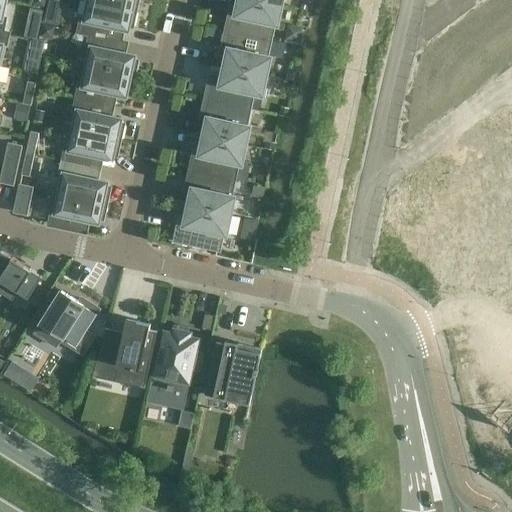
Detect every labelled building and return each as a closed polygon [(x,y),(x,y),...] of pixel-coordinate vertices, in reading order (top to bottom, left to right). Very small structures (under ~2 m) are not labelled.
[(6,0),(0,0),(0,32),(9,34),(9,33),(3,32),(6,19),(2,18),(6,0)] [(136,11),(85,0),(84,1),(88,2),(85,19),(81,18),(78,32),(118,40),(119,40),(107,37),(109,26),(128,30),(129,26),(132,27),(136,11)] [(84,0),(85,0),(136,11),(138,0),(84,0)] [(282,6),(256,0),(238,0),(235,14),(230,13),(226,30),(271,40),(274,24),(278,25),(282,6)] [(53,28),(44,26),(42,36),(52,38),(53,28)] [(26,27),(25,36),(37,39),(39,30),(26,27)] [(271,40),(226,30),(222,48),(228,49),(224,67),(267,76),(271,57),(267,56),(271,40)] [(9,34),(0,32),(0,65),(2,66),(6,46),(9,34)] [(87,67),(134,77),(137,61),(133,60),(134,56),(116,52),(118,40),(78,32),(78,33),(90,35),(87,49),(91,50),(87,67)] [(25,71),(37,74),(40,63),(27,60),(25,71)] [(76,98),(105,104),(107,92),(126,96),(126,92),(130,93),(134,77),(87,67),(83,84),(79,84),(76,98)] [(263,95),(267,76),(224,67),(220,84),(209,82),(205,100),(250,109),(253,93),(263,95)] [(28,82),(23,103),(31,105),(36,84),(28,82)] [(105,104),(76,98),(73,112),(77,113),(73,130),(120,140),(124,125),(120,124),(121,120),(102,116),(105,104)] [(247,125),(250,109),(205,100),(201,117),(207,118),(203,136),(246,145),(251,126),(247,125)] [(29,107),(17,104),(14,118),(27,121),(29,107)] [(281,107),(280,115),(288,116),(289,109),(281,107)] [(36,110),(34,120),(43,122),(45,112),(36,110)] [(120,140),(73,130),(69,148),(66,147),(63,161),(91,167),(94,156),(112,160),(113,155),(117,156),(120,140)] [(26,153),(34,155),(39,133),(31,132),(26,153)] [(438,176),(395,208),(489,331),(511,314),(511,152),(497,132),(454,164),(473,187),(491,174),(511,203),(511,283),(500,292),(439,214),(457,200),(438,176)] [(242,164),(246,145),(203,136),(200,154),(194,152),(190,170),(235,179),(238,163),(242,164)] [(266,141),(264,149),(275,152),(277,144),(266,141)] [(0,182),(13,185),(22,146),(9,144),(0,182)] [(34,155),(26,153),(22,175),(30,177),(34,155)] [(91,167),(63,161),(60,173),(55,193),(106,204),(110,188),(106,187),(107,183),(88,179),(91,167)] [(192,189),(188,206),(231,215),(235,196),(231,195),(235,179),(190,170),(186,187),(192,189)] [(14,212),(25,215),(27,215),(33,188),(20,185),(14,212)] [(106,204),(55,193),(55,194),(59,195),(56,211),(52,210),(49,225),(77,231),(80,219),(98,223),(99,219),(103,220),(106,204)] [(184,224),(179,223),(175,241),(219,251),(223,234),(227,235),(231,215),(188,206),(184,224)] [(12,258),(0,250),(0,292),(4,295),(4,296),(12,301),(18,292),(28,299),(42,277),(25,266),(25,265),(12,257),(12,258)] [(61,291),(41,323),(46,326),(58,334),(59,334),(61,336),(59,339),(74,349),(100,309),(85,300),(82,304),(79,302),(67,294),(66,294),(61,291)] [(151,324),(137,321),(127,319),(126,323),(123,333),(117,365),(113,381),(142,387),(142,388),(145,388),(158,331),(150,330),(151,324)] [(151,382),(151,384),(188,392),(192,370),(201,372),(205,353),(197,351),(199,338),(191,336),(192,332),(175,328),(174,333),(165,331),(154,382),(151,382)] [(239,343),(232,342),(226,340),(225,345),(216,343),(205,395),(214,397),(214,398),(226,400),(226,399),(250,404),(256,377),(257,377),(259,369),(258,369),(262,349),(238,344),(239,343)] [(111,364),(114,350),(100,347),(97,361),(111,364)] [(9,358),(0,352),(0,364),(3,367),(9,358)]
